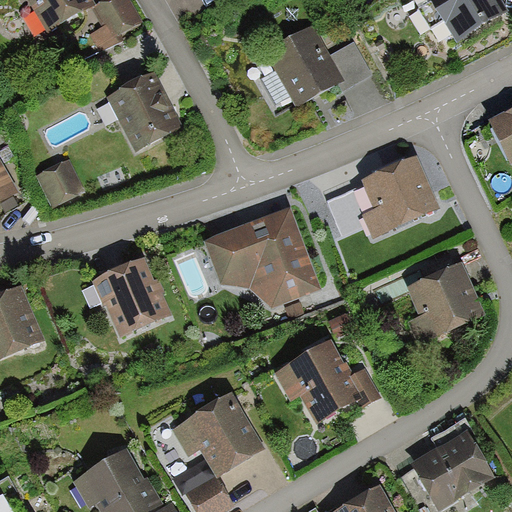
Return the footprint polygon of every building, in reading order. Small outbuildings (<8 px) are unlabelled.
[(87,9),(82,0),(29,0),(47,31),(87,9)] [(136,26),(121,0),(110,0),(93,10),(110,40),(136,26)] [(495,0),(427,0),(453,43),(504,13),(495,0)] [(311,29),(265,54),(292,105),(331,84),(336,93),(366,77),(350,48),(327,60),(311,29)] [(153,75),(106,95),(129,150),(176,130),(153,75)] [(511,112),(487,124),(505,162),(511,159),(511,112)] [(65,162),(34,176),(50,212),(81,197),(65,162)] [(412,162),(362,183),(373,209),(362,214),(370,234),(431,208),(412,162)] [(0,169),(0,203),(14,196),(0,169)] [(287,213),(201,243),(216,287),(250,290),(269,307),(314,291),(287,213)] [(141,258),(87,283),(114,340),(167,315),(141,258)] [(477,317),(456,266),(406,286),(419,317),(410,321),(418,341),(477,317)] [(17,290),(0,297),(0,361),(40,346),(17,290)] [(326,343),(271,375),(286,401),(299,393),(317,423),(370,392),(357,371),(346,377),(326,343)] [(230,399),(174,432),(188,455),(198,449),(214,476),(260,449),(230,399)] [(441,446),(411,463),(436,505),(491,474),(462,423),(436,438),(441,446)] [(146,511),(152,509),(123,454),(69,482),(84,509),(98,501),(104,511),(146,511)] [(213,481),(186,497),(195,511),(215,511),(227,505),(213,481)] [(397,511),(382,484),(333,511),(397,511)] [(9,511),(0,497),(0,511),(9,511)]
